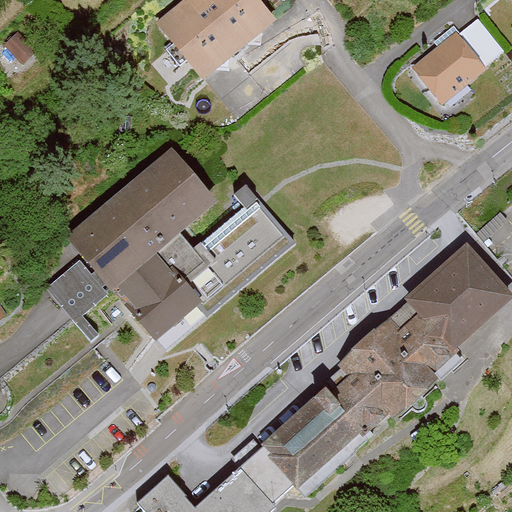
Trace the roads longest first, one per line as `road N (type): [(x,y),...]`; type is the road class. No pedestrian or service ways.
road 1 (residential): [(511,152),(72,511)]
road 2 (unknown): [(171,430),(194,455),(241,456),(431,282),(429,245),(415,230)]
